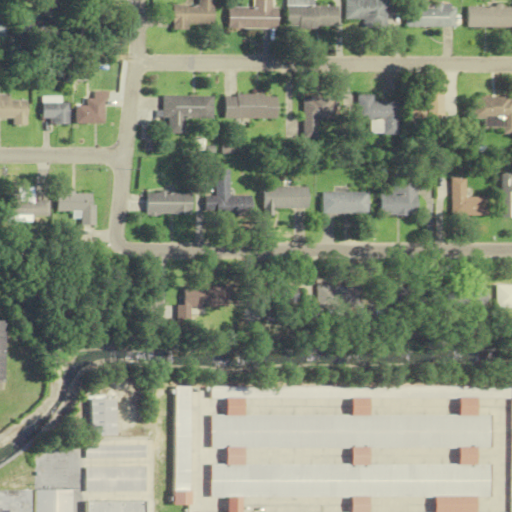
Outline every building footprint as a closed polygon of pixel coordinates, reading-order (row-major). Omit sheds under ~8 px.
[(211,0),(195,0),(196,5),(171,5),(170,30),(186,30),(186,24),(211,24),(211,0)] [(226,29),(275,29),(275,0),(251,0),(251,7),(226,7),(226,29)] [(312,0),(284,0),(285,28),(335,28),(335,6),(313,7),(312,0)] [(385,24),(385,0),(366,0),(367,0),(365,0),(343,0),(343,23),(385,24)] [(404,4),(404,27),(454,27),(454,9),(442,9),(442,4),(404,4)] [(511,28),(511,6),(465,6),(465,28),(511,28)] [(61,38),(61,16),(17,16),(17,38),(61,38)] [(0,94),(0,118),(10,118),(10,125),(23,125),(23,100),(6,100),(6,94),(0,94)] [(221,119),(274,119),(274,95),(221,95),(221,119)] [(440,95),(424,95),(424,105),(406,105),(406,124),(440,124),(440,95)] [(159,118),(166,118),(166,134),(182,134),(183,118),(210,119),(210,97),(160,96),(159,118)] [(396,101),(371,101),(371,96),(355,96),(355,120),(368,120),(368,134),(396,134),(396,101)] [(511,134),(511,97),(471,98),(471,119),(482,119),(482,127),(500,127),(500,134),(511,134)] [(100,123),(100,98),(83,98),(83,106),(73,106),(73,123),(100,123)] [(327,98),(300,98),(300,139),(315,139),(315,120),(327,120),(327,98)] [(66,103),(39,103),(39,118),(51,118),(51,123),(66,123),(66,103)] [(213,196),(202,196),(202,216),(248,216),(248,196),(226,196),(226,170),(213,170),(213,196)] [(511,180),(509,180),(510,174),(498,174),(498,218),(511,217),(511,180)] [(485,216),(485,197),(463,197),(462,178),(448,178),(448,216),(485,216)] [(377,216),(413,216),(413,180),(388,180),(388,195),(377,195),(377,216)] [(2,222),(47,221),(46,200),(31,200),(31,187),(15,187),(15,200),(1,200),(2,222)] [(271,208),(304,208),(304,187),(260,187),(260,216),(271,216),(271,208)] [(54,192),(54,211),(78,211),(78,225),(92,225),(92,192),(54,192)] [(143,215),(188,215),(188,192),(143,192),(143,215)] [(365,192),(319,192),(319,213),(365,213),(365,192)] [(511,308),(511,284),(493,285),(493,308),(511,308)] [(295,285),(265,285),(265,304),(295,304),(295,285)] [(359,309),(359,285),(314,285),(314,309),(359,309)] [(226,307),(226,287),(180,287),(180,305),(174,305),(174,321),(188,321),(188,307),(226,307)] [(411,309),(411,287),(388,287),(388,309),(411,309)] [(484,309),(484,287),(449,287),(449,309),(484,309)] [(436,289),(419,291),(422,311),(439,308),(436,289)] [(187,385),(171,385),(171,504),(187,504),(187,385)] [(511,511),(511,386),(207,386),(207,398),(508,398),(508,511),(511,511)] [(86,400),(111,399),(112,435),(88,436),(86,400)] [(207,414),(207,447),(488,447),(488,414),(207,414)] [(82,446),(141,446),(141,457),(82,458),(82,446)] [(207,463),(207,497),(487,496),(487,463),(207,463)] [(82,468),(82,492),(141,491),(141,467),(82,468)] [(0,511),(28,511),(28,490),(0,490),(0,511)] [(68,511),(68,490),(31,490),(31,511),(68,511)] [(142,511),(142,500),(83,501),(83,511),(142,511)]
